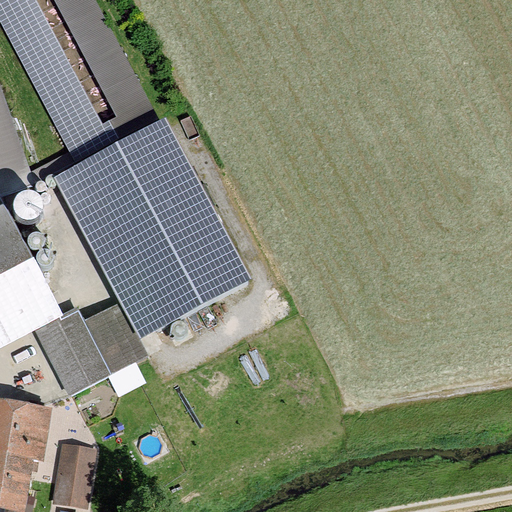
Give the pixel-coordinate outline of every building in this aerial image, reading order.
[(93,0),(0,0),(0,21),(76,163),(158,120),(93,0)] [(0,88),(0,195),(34,183),(0,88)] [(243,280),(158,120),(76,163),(56,173),(141,334),(243,280)] [(51,316),(0,216),(0,341),(37,323),(51,316)] [(37,323),(73,395),(140,361),(112,306),(79,322),(71,306),(51,316),(37,323)] [(56,408),(0,400),(0,511),(28,511),(36,463),(49,464),(56,408)] [(97,448),(62,444),(55,504),(89,509),(97,448)]
